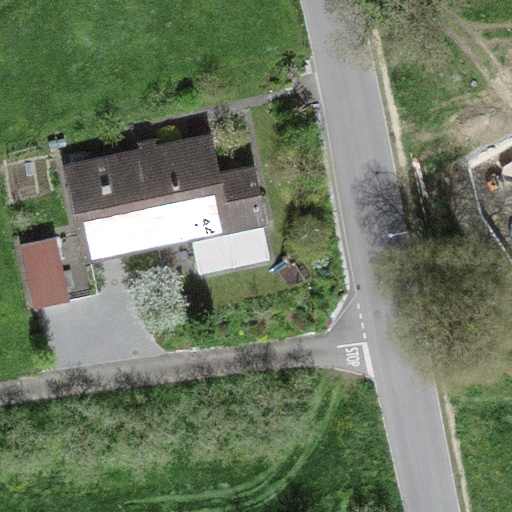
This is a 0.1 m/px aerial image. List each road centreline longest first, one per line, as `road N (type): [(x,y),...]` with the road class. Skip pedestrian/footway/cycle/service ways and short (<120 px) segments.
road 1 (residential): [(393,345),(0,395)]
road 2 (tertiary): [(326,0),(393,345)]
road 3 (tertiary): [(393,345),(427,511)]
